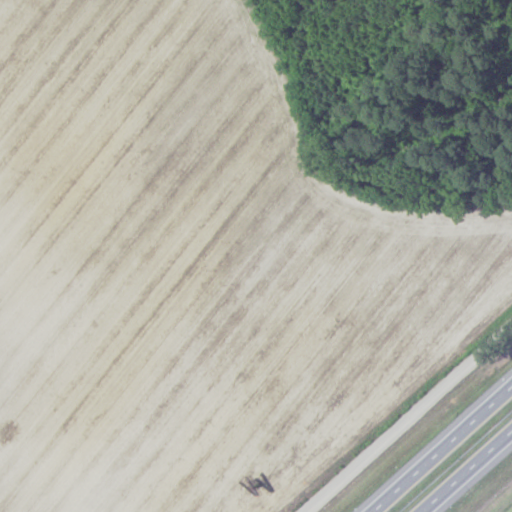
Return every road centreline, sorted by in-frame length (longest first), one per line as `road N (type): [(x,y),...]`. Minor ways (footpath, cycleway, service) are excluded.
road 1 (residential): [(309,511),(511,330)]
road 2 (motorway): [(511,392),(379,511)]
